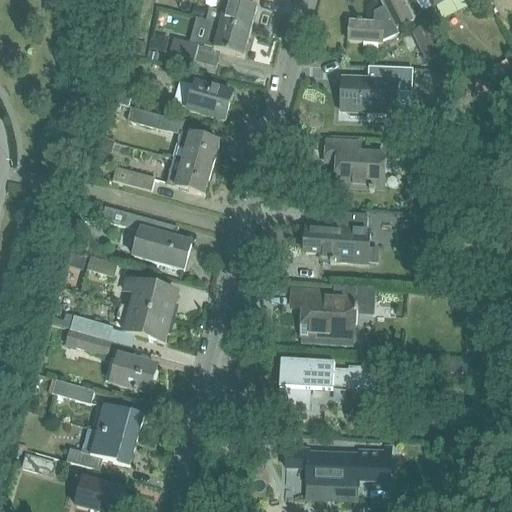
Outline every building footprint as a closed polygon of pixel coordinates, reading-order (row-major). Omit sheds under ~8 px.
[(350,25),(349,45),(383,47),(383,45),(398,36),(396,30),(413,22),(401,0),(379,0),(385,10),(375,16),(374,26),(350,25)] [(430,0),(435,9),(452,0),(469,0),(472,4),(479,0),(430,0)] [(221,28),(251,36),(257,11),(228,3),(225,15),(209,11),(208,15),(192,10),(190,19),(206,24),(221,28)] [(215,53),(225,56),(244,61),(251,36),(221,28),(215,53)] [(443,57),(428,28),(412,36),(428,65),(443,57)] [(170,58),(195,64),(199,49),(174,42),(170,58)] [(133,57),(144,59),(146,45),(135,44),(133,57)] [(507,63),(495,70),(500,77),(511,70),(507,63)] [(341,115),(350,116),(350,120),(366,121),(367,116),(396,117),(397,95),(412,96),(413,72),(381,71),(381,83),(343,81),(341,115)] [(459,80),(458,94),(474,95),(475,82),(459,80)] [(174,109),(189,113),(189,114),(226,125),(233,98),(181,83),(174,109)] [(130,125),(157,133),(161,119),(134,112),(130,125)] [(220,146),(181,135),(180,139),(174,162),(212,173),(220,146)] [(360,146),(327,144),(327,159),(338,160),(337,190),(370,192),(370,194),(375,195),(375,192),(383,193),(385,158),(360,157),(360,146)] [(212,173),(174,162),(170,176),(166,187),(166,188),(205,199),(212,173)] [(152,195),(155,184),(156,181),(116,171),(113,185),(152,195)] [(105,211),(101,225),(141,235),(134,261),(165,269),(184,274),(192,247),(176,243),(150,236),(152,224),(141,221),(133,219),(105,211)] [(368,267),(370,234),(367,234),(367,217),(330,215),(329,231),(307,230),(305,256),(322,257),(322,264),(342,265),(368,267)] [(88,273),(115,281),(119,269),(91,261),(88,273)] [(434,262),(434,270),(446,271),(446,263),(434,262)] [(136,297),(132,311),(171,322),(178,297),(128,283),(125,294),(136,297)] [(293,293),(292,311),(304,312),(301,348),(353,352),(355,316),(358,316),(358,311),(356,311),(356,302),(323,299),(323,295),(293,293)] [(171,322),(132,311),(121,308),(117,322),(129,325),(125,337),(164,347),(171,322)] [(63,331),(67,332),(109,344),(113,331),(66,318),(63,331)] [(109,344),(67,332),(63,346),(66,347),(65,348),(107,360),(111,345),(109,344)] [(112,387),(150,397),(158,370),(120,360),(112,387)] [(281,393),(280,416),(310,417),(310,394),(333,396),(333,391),(347,392),(347,395),(375,396),(377,371),(348,369),(348,372),(334,371),(335,367),(281,364),(280,393),(281,393)] [(95,395),(56,385),(53,398),(91,409),(95,395)] [(98,434),(137,445),(144,420),(105,409),(98,434)] [(130,470),(131,466),(133,465),(135,458),(134,456),(137,445),(98,434),(97,435),(88,433),(84,447),(82,449),(81,453),(82,455),(71,452),(67,465),(100,474),(103,463),(130,470)] [(494,452),(475,450),(474,459),(482,459),(481,466),(492,468),(494,452)] [(361,453),(360,460),(309,458),(310,453),(287,452),(286,471),(307,472),(307,488),(359,490),(360,486),(389,486),(390,454),(361,453)] [(56,466),(25,457),(21,472),(52,480),(56,466)] [(85,483),(77,510),(83,511),(118,511),(123,494),(108,490),(109,486),(101,484),(100,488),(85,483)]
